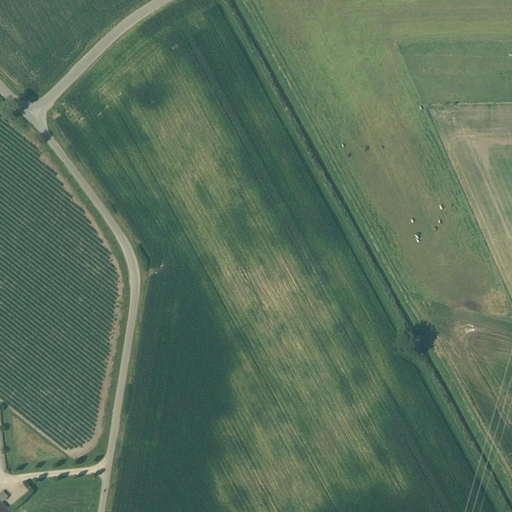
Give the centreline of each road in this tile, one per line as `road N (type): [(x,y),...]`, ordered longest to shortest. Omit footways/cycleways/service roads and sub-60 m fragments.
road 1 (unclassified): [(32,116),(132,261),(136,289),(100,511)]
road 2 (unclassified): [(32,116),(123,27),(164,0)]
